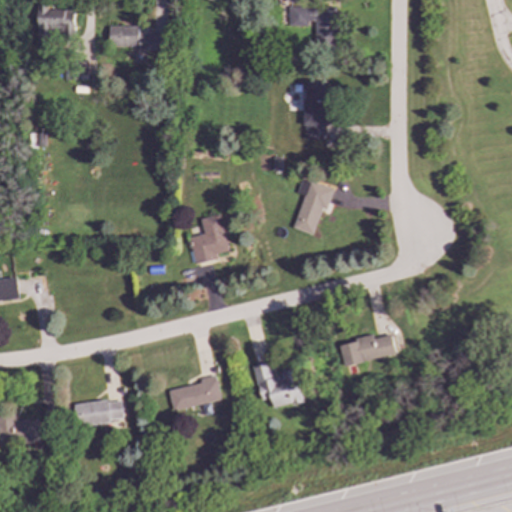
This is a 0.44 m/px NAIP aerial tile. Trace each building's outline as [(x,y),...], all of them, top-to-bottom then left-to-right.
[(36,47),(55,47),(55,37),(74,37),(74,8),(37,7),(36,47)] [(288,7),(288,26),(314,26),(313,42),(334,42),(334,8),(288,7)] [(325,140),(326,82),(303,81),(302,139),(325,140)] [(228,251),(219,214),(199,219),(203,234),(188,238),(194,264),(218,259),(216,254),(228,251)] [(0,301),(19,299),(16,277),(0,279),(0,301)] [(343,366),(396,355),(391,335),(373,338),(373,337),(339,344),(343,366)] [(252,367),(260,401),(271,398),(273,409),(303,402),(296,369),(281,372),(282,377),(274,379),(270,363),(252,367)] [(221,401),(216,375),(199,378),(200,384),(168,390),(172,411),(221,401)] [(74,405),(76,426),(124,421),(121,399),(74,405)]
